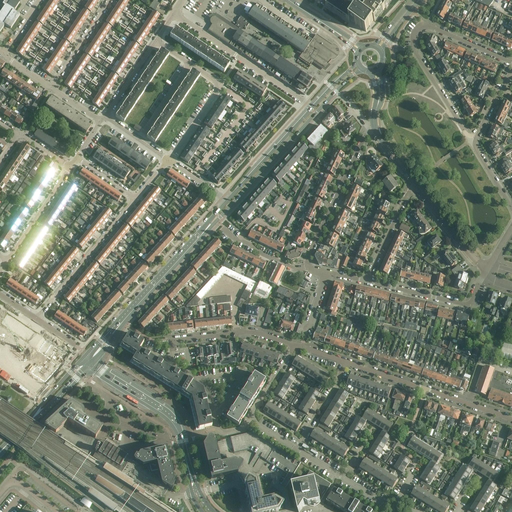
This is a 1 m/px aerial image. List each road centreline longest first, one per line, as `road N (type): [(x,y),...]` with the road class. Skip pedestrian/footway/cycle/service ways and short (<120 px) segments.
road 1 (residential): [(511,63),(428,26),(415,31),(413,48),(434,84),(464,132),(476,135)]
road 2 (secondary): [(200,233),(361,68)]
road 3 (residential): [(511,420),(344,362)]
road 4 (residential): [(310,108),(173,14)]
road 5 (residential): [(135,198),(35,319)]
road 6 (residential): [(374,127),(307,266)]
road 7 (residential): [(366,281),(470,305),(485,272)]
road 8 (residential): [(168,160),(222,86),(190,64)]
road 9 (secondary): [(310,108),(225,201)]
road 10 (residential): [(294,345),(249,332),(171,341)]
road 11 (secondary): [(200,233),(117,326)]
